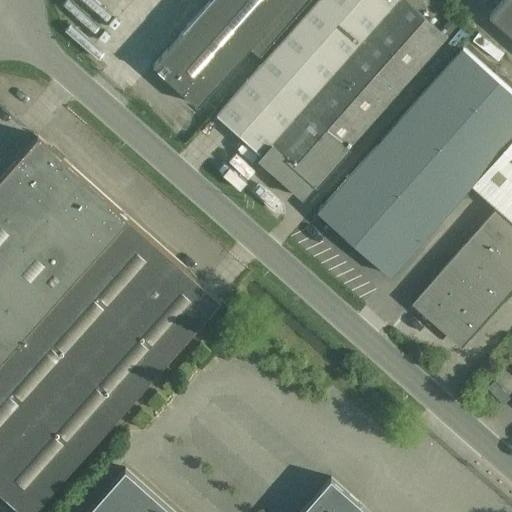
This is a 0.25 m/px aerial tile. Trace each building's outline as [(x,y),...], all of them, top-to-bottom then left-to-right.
[(208,0),(152,63),(198,104),(250,45),(260,53),(306,0),(208,0)] [(316,0),(216,113),(261,153),(257,158),(302,199),(448,36),(447,35),(461,18),(440,0),(316,0)] [(511,0),(502,0),(490,14),(511,33),(511,0)] [(511,89),(463,47),(318,211),(390,275),(471,182),(494,202),(494,203),(498,206),(511,218),(511,89)] [(0,488),(26,511),(31,511),(221,297),(37,135),(0,176),(0,488)] [(464,342),(511,287),(511,218),(497,206),(416,299),(464,342)] [(370,511),(330,476),(298,511),(174,511),(124,467),(84,511),(370,511)]
